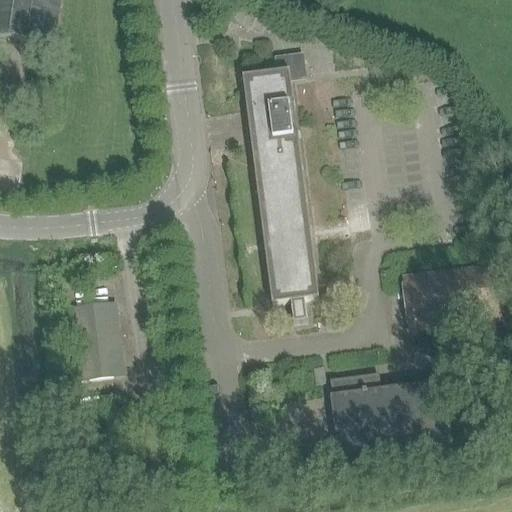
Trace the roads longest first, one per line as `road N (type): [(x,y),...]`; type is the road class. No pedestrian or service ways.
road 1 (unclassified): [(0,226),(123,220),(181,196),(192,162),(172,0)]
road 2 (track): [(6,511),(24,498),(157,477)]
